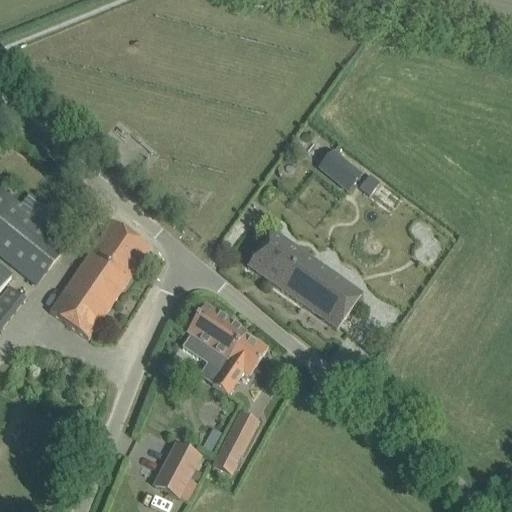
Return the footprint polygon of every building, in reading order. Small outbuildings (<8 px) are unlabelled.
[(332,154),(319,170),(347,192),(360,177),(332,154)] [(373,181),(363,193),(372,200),(382,188),(373,181)] [(0,257),(36,287),(56,261),(68,246),(0,190),(0,257)] [(88,342),(149,252),(110,225),(49,315),(88,342)] [(337,332),(348,316),(361,298),(271,234),(247,269),(337,332)] [(0,289),(10,277),(0,268),(0,289)] [(0,333),(25,301),(12,290),(0,305),(0,333)] [(247,337),(230,325),(205,307),(185,336),(189,339),(181,350),(218,376),(226,364),(227,366),(247,337)] [(248,378),(267,351),(247,337),(227,366),(226,364),(218,376),(210,386),(227,398),(243,375),(248,378)] [(258,425),(240,416),(213,469),(231,479),(258,425)] [(174,447),(153,487),(179,501),(200,460),(174,447)]
